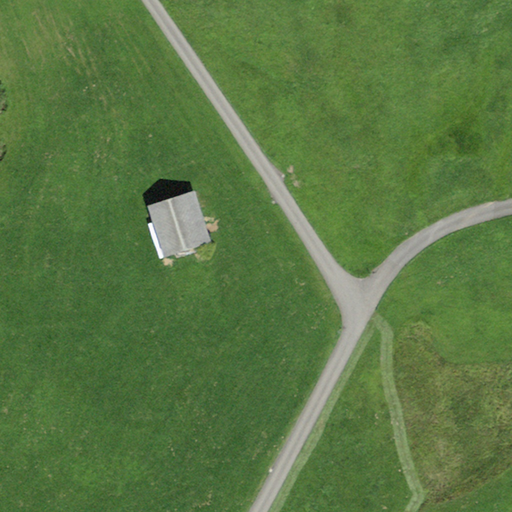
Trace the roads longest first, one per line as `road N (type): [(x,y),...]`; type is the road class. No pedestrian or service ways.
road 1 (residential): [(150,0),(361,307),(256,511)]
road 2 (track): [(511,210),(422,235),(361,307)]
